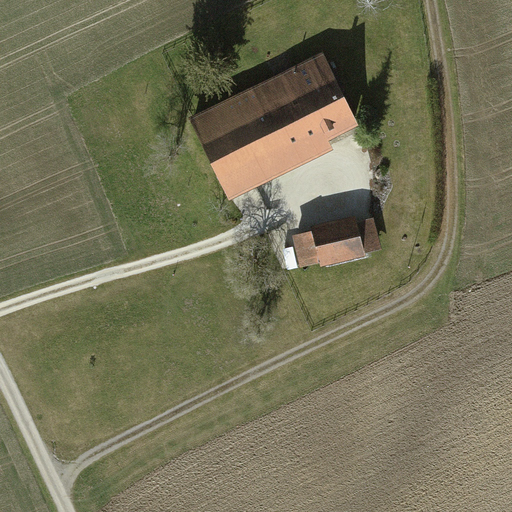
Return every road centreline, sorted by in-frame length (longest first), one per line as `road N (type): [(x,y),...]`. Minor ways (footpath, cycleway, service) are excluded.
road 1 (track): [(48,480),(406,303),(435,278),(449,245),(453,193),(429,0)]
road 2 (track): [(0,314),(260,234),(350,160)]
road 3 (track): [(63,511),(0,383)]
